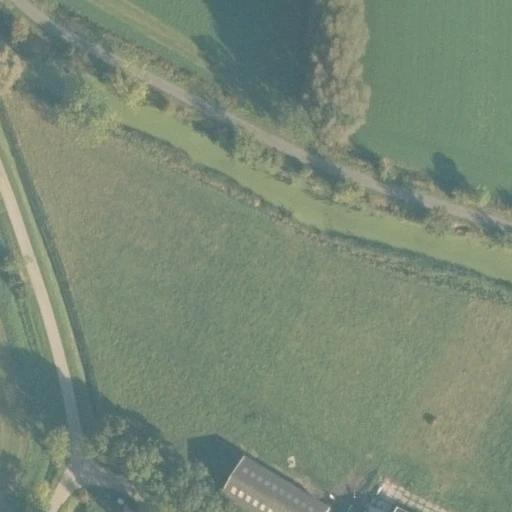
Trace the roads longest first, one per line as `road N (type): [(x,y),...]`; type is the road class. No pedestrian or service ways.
road 1 (unclassified): [(511,228),(307,157),(74,40),(18,0)]
road 2 (unclassified): [(50,511),(70,475),(76,434),(0,173)]
